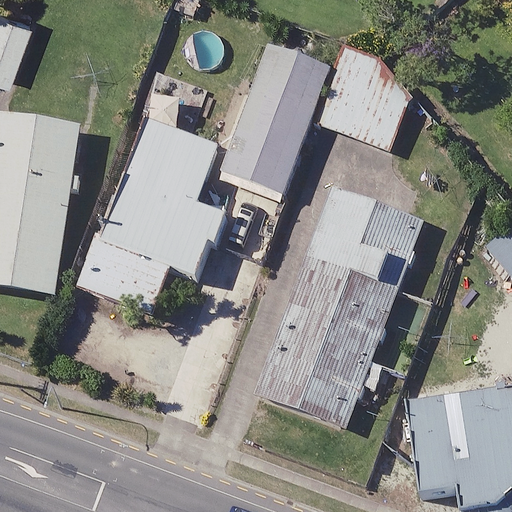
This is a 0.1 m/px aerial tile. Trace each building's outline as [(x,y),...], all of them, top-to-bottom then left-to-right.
[(33,24),(0,11),(0,78),(12,83),(33,24)] [(332,73),(272,52),(225,183),(285,205),(332,73)] [(422,81),(349,53),(321,128),(394,155),(422,81)] [(85,131),(2,118),(0,129),(0,290),(58,300),(85,131)] [(221,154),(152,126),(86,293),(155,320),(174,271),(204,283),(228,221),(199,209),(221,154)] [(425,227),(335,194),(260,399),(349,433),(425,227)] [(511,231),(490,250),(511,276),(511,231)] [(511,511),(511,394),(476,400),(473,377),(410,386),(424,496),(462,491),(464,511),(511,511)]
